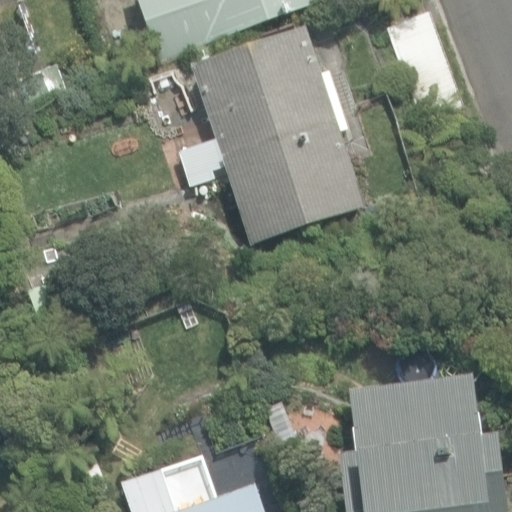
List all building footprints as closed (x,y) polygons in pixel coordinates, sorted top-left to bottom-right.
[(139,0),(162,62),(333,1),(332,0),(139,0)] [(386,30),(420,127),(465,111),(431,15),(386,30)] [(226,169),(251,244),(368,206),(344,133),(351,131),(332,74),(323,77),(308,31),(192,69),(214,137),(180,149),(190,180),(226,169)] [(16,78),(28,110),(73,92),(61,60),(58,61),(16,78)] [(147,79),(152,94),(187,89),(180,79),(178,70),(147,79)] [(509,511),(500,434),(482,436),(474,373),(350,389),(365,511),(509,511)] [(228,448),(240,479),(279,463),(267,432),(228,448)] [(265,511),(257,488),(185,511),(179,511),(166,471),(125,485),(133,511),(265,511)]
